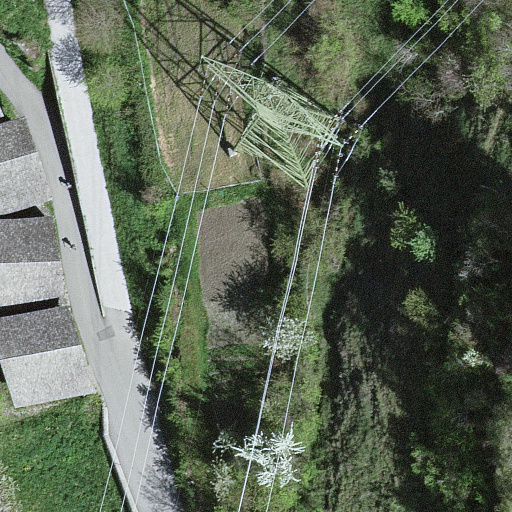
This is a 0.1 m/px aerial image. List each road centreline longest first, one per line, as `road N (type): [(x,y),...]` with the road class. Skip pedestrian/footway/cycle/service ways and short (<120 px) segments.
road 1 (residential): [(114,378),(124,336),(59,0)]
road 2 (unclassified): [(0,66),(43,125),(87,315),(114,378)]
road 3 (residential): [(170,511),(114,378)]
